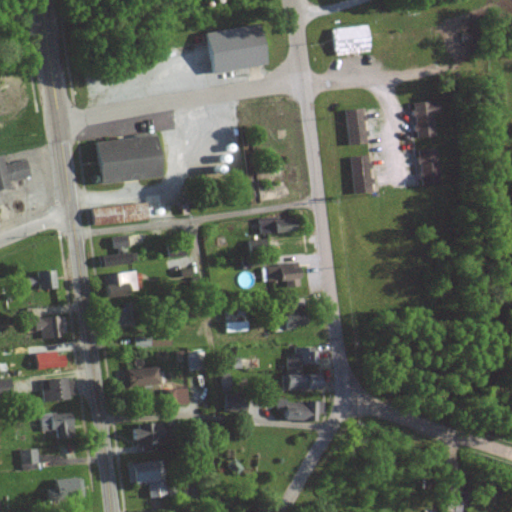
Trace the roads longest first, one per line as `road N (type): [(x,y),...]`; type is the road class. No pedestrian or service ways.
road 1 (residential): [(279,511),(338,407),(341,366),(295,0)]
road 2 (secondary): [(110,511),(45,0)]
road 3 (residential): [(304,84),(62,122)]
road 4 (residential): [(78,235),(318,199)]
road 5 (residential): [(511,453),(339,399)]
